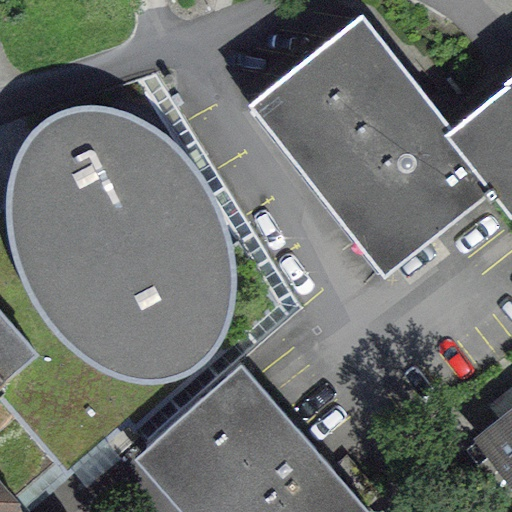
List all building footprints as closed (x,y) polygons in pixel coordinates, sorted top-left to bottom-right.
[(494,181),(451,126),(363,13),(259,94),(391,262),(494,181)] [(511,78),(451,126),(494,181),(511,203),(511,78)] [(0,407),(7,402),(29,426),(76,476),(192,379),(218,363),(237,335),(246,295),(245,249),(224,195),(175,137),(137,113),(95,110),(61,123),(33,153),(21,205),(0,214),(0,407)] [(372,511),(240,361),(147,443),(207,511),(372,511)] [(511,414),(483,437),(511,473),(511,414)] [(0,511),(36,511),(0,471),(0,511)]
